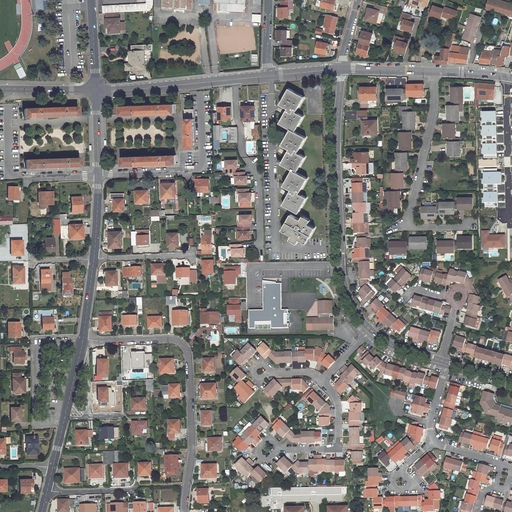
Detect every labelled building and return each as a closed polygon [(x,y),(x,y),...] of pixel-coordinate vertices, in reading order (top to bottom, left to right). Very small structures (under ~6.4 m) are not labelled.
[(146,0),(147,4),(103,6),(103,13),(106,13),(119,12),(153,10),(153,0),(146,0)] [(162,0),(162,9),(193,10),(193,0),(162,0)] [(214,0),(214,11),(243,12),(243,0),(214,0)] [(333,10),(335,0),(322,0),(322,2),(317,1),(316,6),(333,10)] [(429,0),(411,0),(410,3),(417,5),(427,8),(429,0)] [(511,3),(500,0),(488,0),(486,9),(511,16),(511,3)] [(278,8),(278,18),(287,18),(288,4),(280,4),(280,8),(278,8)] [(365,21),(377,23),(378,17),(380,12),(385,13),(386,7),(376,5),(374,10),(368,8),(365,21)] [(434,5),(431,14),(441,18),(442,16),(455,20),(458,11),(445,7),(444,8),(434,5)] [(412,15),(402,12),(400,20),(403,21),(401,27),(406,28),(405,30),(412,32),(414,24),(412,23),(413,22),(410,21),(412,15)] [(251,13),(251,26),(260,26),(260,13),(251,13)] [(482,17),(472,13),(464,39),(474,42),(476,34),(475,34),(476,31),(477,32),(479,27),(477,27),(478,24),(479,24),(482,17)] [(327,29),(326,32),(333,33),(337,18),(327,15),(326,20),(329,21),(328,24),(325,23),(324,28),(327,29)] [(120,18),(106,19),(106,25),(109,25),(110,33),(121,32),(120,18)] [(281,40),(280,44),(291,44),(291,41),(287,40),(287,31),(278,30),(277,40),(281,40)] [(363,31),(360,42),(370,44),(373,34),(363,31)] [(435,57),(434,64),(448,64),(449,62),(450,49),(451,50),(452,46),(456,34),(451,32),(449,40),(447,40),(443,48),(442,48),(441,57),(435,57)] [(404,38),(395,35),(395,36),(393,41),(397,42),(394,49),(399,51),(405,53),(408,45),(405,44),(406,43),(403,42),(404,38)] [(318,42),(316,53),(327,55),(329,45),(328,44),(318,42)] [(360,42),(360,43),(357,53),(367,56),(370,44),(360,42)] [(280,44),(280,47),(282,48),(281,56),(291,57),(291,48),(291,44),(280,44)] [(450,49),(449,62),(468,64),(470,45),(465,44),(465,48),(452,46),(451,50),(450,49)] [(130,64),(125,65),(125,71),(144,70),(143,52),(152,51),(153,45),(130,46),(131,52),(130,52),(130,64)] [(496,64),(495,67),(501,68),(502,65),(504,65),(506,57),(508,57),(509,56),(511,55),(511,47),(503,46),(501,52),(500,56),(499,56),(496,64)] [(490,63),(494,51),(484,50),(483,54),(481,54),(478,62),(490,63)] [(494,51),(490,63),(496,64),(499,56),(500,56),(501,52),(494,51)] [(475,83),(475,98),(490,99),(491,94),(494,94),(495,85),(475,83)] [(424,84),(406,84),(407,89),(407,97),(407,98),(409,98),(409,96),(424,95),(424,84)] [(361,91),(361,99),(369,99),(369,103),(376,103),(376,87),(361,87),(361,91)] [(463,87),(451,87),(451,102),(460,102),(463,102),(463,87)] [(296,112),(293,111),(294,109),(297,110),(304,97),(289,88),(280,104),(288,109),(286,112),(285,112),(279,123),(291,129),(295,132),(303,117),(296,112)] [(404,89),(386,89),(387,100),(404,100),(404,97),(404,89)] [(174,104),(120,106),(120,114),(174,112),(174,104)] [(452,105),(448,105),(448,120),(456,120),(459,120),(459,105),(452,105)] [(254,106),(242,106),(242,121),(255,120),(254,106)] [(77,107),(24,109),(24,118),(78,116),(77,107)] [(231,107),(218,107),(218,120),(231,120),(231,107)] [(193,109),(185,109),(186,148),(194,148),(193,109)] [(358,119),(369,118),(368,109),(357,110),(358,119)] [(496,110),(483,111),(483,121),(496,121),(496,110)] [(415,111),(404,111),(404,129),(415,129),(415,111)] [(377,121),(363,121),(363,133),(371,132),(371,134),(377,134),(377,121)] [(448,123),(444,123),(444,138),(448,138),(455,138),(455,123),(448,123)] [(496,124),(483,125),(484,135),(496,135),(496,124)] [(237,127),(229,128),(230,142),(238,142),(237,127)] [(298,153),(295,151),(296,150),(299,151),(306,137),(295,132),(291,129),(282,145),(290,149),(288,153),(287,153),(281,164),(292,169),(297,172),(305,157),(298,153)] [(411,132),(400,132),(400,149),(407,149),(411,149),(411,132)] [(456,141),(448,141),(448,156),(459,156),(459,141),(456,141)] [(497,143),(483,143),(484,154),(498,154),(497,143)] [(369,152),(354,152),(355,157),(356,157),(356,159),(351,159),(351,163),(353,163),(369,163),(369,152)] [(399,152),(396,152),(396,170),(403,170),(408,169),(407,152),(399,152)] [(176,155),(121,157),(122,166),(176,164),(176,155)] [(79,159),(26,160),(26,169),(80,167),(79,159)] [(224,167),(224,172),(235,171),(235,167),(237,167),(236,160),(225,160),(225,167),(224,167)] [(369,163),(353,163),(353,167),(359,167),(359,169),(357,169),(357,174),(369,173),(369,163)] [(299,194),(297,192),(298,191),(300,192),(308,178),(297,172),(292,169),(283,185),(292,190),(290,194),(289,193),(283,205),(298,213),(307,198),(299,194)] [(235,171),(232,172),(232,176),(234,176),(235,184),(246,184),(246,175),(244,175),(244,171),(235,171)] [(395,173),(392,173),(392,188),(400,187),(404,187),(403,172),(395,173)] [(501,172),(485,173),(485,185),(502,184),(501,172)] [(209,179),(203,179),(203,181),(197,181),(197,191),(209,192),(209,179)] [(170,183),(161,183),(162,198),(169,198),(169,202),(175,202),(175,182),(170,183)] [(363,183),(352,184),(353,190),(350,190),(350,194),(363,193),(363,183)] [(18,187),(8,187),(8,200),(13,200),(18,200),(18,187)] [(248,188),(236,189),(236,193),(239,193),(239,201),(250,201),(250,193),(248,193),(248,188)] [(148,190),(135,190),(136,201),(144,201),(149,201),(148,190)] [(400,190),(388,191),(388,192),(385,192),(385,200),(388,200),(389,208),(398,208),(400,208),(400,190)] [(48,192),(38,192),(39,205),(40,205),(46,205),(53,205),(52,193),(48,193),(48,192)] [(498,192),(485,192),(485,203),(498,203),(498,192)] [(363,193),(350,194),(351,198),(353,197),(353,204),(363,203),(363,193)] [(124,194),(110,194),(110,199),(114,199),(114,211),(125,211),(124,194)] [(81,197),(71,198),(72,213),(81,212),(81,197)] [(473,197),(458,198),(458,201),(458,209),(473,209),(473,197)] [(424,207),(421,207),(422,218),(437,218),(437,215),(436,207),(433,207),(433,204),(431,204),(431,202),(426,202),(426,201),(423,201),(423,205),(424,205),(424,207)] [(455,202),(439,202),(440,205),(440,213),(455,213),(455,210),(455,202)] [(363,203),(353,204),(353,207),(356,207),(356,214),(364,213),(366,213),(366,203),(363,203)] [(356,214),(354,214),(354,220),(351,220),(351,224),(364,223),(364,213),(356,214)] [(315,227),(308,224),(310,220),(303,216),(301,220),(291,214),(282,230),(292,235),(290,239),(297,243),(300,239),(306,243),(315,227)] [(252,215),(240,215),(241,222),(239,222),(239,227),(250,226),(250,222),(252,222),(252,215)] [(65,219),(59,219),(59,239),(82,238),(82,225),(68,225),(68,219),(65,219)] [(178,246),(178,235),(176,235),(176,231),(178,231),(180,231),(179,222),(167,223),(168,246),(178,246)] [(364,223),(351,224),(351,227),(354,227),(354,233),(364,233),(364,223)] [(250,226),(239,227),(237,227),(237,231),(239,231),(239,239),(250,238),(250,226)] [(211,230),(204,230),(204,235),(201,235),(202,254),(212,254),(211,230)] [(121,231),(109,231),(109,247),(122,247),(121,231)] [(489,248),(505,248),(505,236),(491,236),(491,237),(489,237),(489,233),(488,232),(483,232),(483,233),(483,243),(489,243),(489,248)] [(150,234),(136,235),(137,244),(150,243),(150,234)] [(472,237),(457,237),(458,242),(458,249),(472,249),(472,237)] [(54,238),(44,239),(45,251),(55,251),(54,238)] [(367,238),(358,238),(358,245),(355,245),(355,249),(365,248),(367,248),(367,238)] [(427,238),(410,238),(410,243),(410,249),(427,249),(427,238)] [(21,241),(11,241),(11,255),(22,255),(21,241)] [(454,242),(437,242),(437,253),(455,253),(455,250),(454,242)] [(242,243),(230,244),(231,248),(232,248),(233,255),(244,255),(244,248),(242,248),(242,243)] [(407,243),(389,243),(390,254),(407,254),(407,243)] [(365,248),(355,249),(356,255),(353,255),(353,259),(366,258),(365,248)] [(366,258),(353,259),(353,262),(359,262),(360,271),(370,270),(369,262),(366,262),(366,258)] [(213,261),(203,261),(204,274),(214,274),(213,261)] [(166,265),(152,265),(153,276),(158,276),(158,284),(166,283),(166,265)] [(24,266),(13,266),(13,283),(24,283),(24,266)] [(241,266),(224,267),(225,285),(236,285),(236,278),(238,278),(238,275),(241,275),(241,266)] [(398,274),(395,277),(403,284),(411,275),(409,273),(404,269),(400,266),(395,272),(398,274)] [(141,268),(123,268),(124,277),(141,277),(141,268)] [(50,269),(40,269),(41,290),(50,290),(50,269)] [(190,269),(177,269),(177,278),(192,278),(192,273),(192,270),(190,270),(190,269)] [(422,269),(419,279),(430,282),(432,274),(433,271),(428,270),(422,269)] [(449,275),(446,284),(450,285),(451,281),(456,282),(456,281),(459,273),(455,272),(455,270),(450,269),(449,275)] [(369,282),(366,279),(370,279),(370,270),(360,271),(360,285),(363,288),(366,285),(369,282)] [(116,271),(105,271),(106,286),(117,286),(116,271)] [(459,273),(456,281),(461,282),(465,283),(464,285),(466,288),(472,284),(467,275),(467,274),(459,272),(459,273)] [(72,295),(71,277),(68,277),(68,273),(62,273),(62,278),(61,278),(62,295),(72,295)] [(436,275),(434,282),(446,285),(446,284),(449,275),(445,273),(444,275),(441,274),(437,273),(436,275)] [(506,276),(498,280),(503,289),(511,283),(511,280),(509,281),(506,276)] [(387,286),(395,293),(403,284),(395,277),(393,280),(390,278),(385,283),(387,286)] [(275,281),(263,281),(263,310),(249,310),(250,328),(255,328),(255,322),(271,321),(271,328),(288,328),(288,324),(284,324),(284,313),(288,313),(288,309),(282,309),(282,283),(275,283),(275,281)] [(511,295),(511,283),(503,289),(508,298),(510,297),(511,295)] [(363,288),(359,292),(368,301),(373,295),(371,292),(372,291),(366,285),(363,288)] [(470,298),(468,303),(469,303),(477,305),(478,301),(479,297),(474,287),(468,291),(469,294),(471,295),(470,298)] [(377,299),(371,306),(374,309),(372,311),(376,314),(383,307),(384,306),(380,302),(385,297),(382,295),(377,299)] [(414,296),(411,304),(415,305),(419,306),(419,308),(422,309),(425,299),(414,296)] [(240,298),(229,298),(229,305),(227,305),(227,316),(235,316),(235,323),(241,322),(241,305),(240,305),(240,298)] [(425,299),(422,309),(429,310),(433,312),(436,302),(425,299)] [(325,301),(318,301),(318,314),(319,314),(319,318),(313,318),(313,330),(334,329),(333,318),(328,318),(328,314),(332,314),(332,300),(325,301)] [(446,307),(442,306),(443,304),(436,302),(433,312),(443,315),(446,307)] [(469,303),(468,310),(470,310),(469,314),(477,316),(480,306),(478,306),(477,305),(469,303)] [(381,319),(379,321),(382,323),(390,314),(383,307),(376,314),(381,319)] [(207,309),(201,309),(201,324),(224,323),(223,317),(219,317),(219,312),(207,313),(207,309)] [(185,324),(184,317),(189,317),(188,311),(174,312),(174,324),(185,324)] [(111,312),(100,313),(101,332),(112,331),(111,312)] [(390,314),(382,323),(384,326),(386,324),(391,328),(397,321),(390,314)] [(469,314),(467,314),(464,325),(474,328),(475,323),(477,316),(469,314)] [(137,316),(123,316),(123,326),(137,326),(137,316)] [(53,317),(41,318),(42,329),(53,329),(53,317)] [(162,317),(149,318),(149,328),(160,328),(160,326),(162,326),(162,317)] [(189,317),(184,317),(185,324),(174,324),(174,326),(189,326),(189,317)] [(397,321),(391,328),(393,330),(395,328),(400,333),(406,326),(399,319),(397,321)] [(20,322),(8,323),(8,336),(20,336),(20,322)] [(415,338),(414,341),(418,342),(421,330),(412,328),(411,331),(409,331),(406,335),(415,338)] [(421,330),(418,342),(421,343),(422,340),(428,342),(431,333),(421,330)] [(431,333),(428,342),(432,343),(433,340),(438,342),(441,333),(432,330),(431,333)] [(456,337),(453,346),(460,348),(459,351),(462,351),(464,344),(466,339),(456,337)] [(264,343),(257,350),(260,353),(263,356),(262,357),(265,359),(268,356),(272,351),(264,343)] [(464,344),(462,351),(471,354),(470,356),(475,358),(478,348),(478,346),(468,343),(468,345),(464,344)] [(249,344),(245,348),(252,355),(254,353),(256,351),(249,344)] [(362,346),(357,351),(361,355),(365,350),(362,346)] [(21,347),(10,347),(10,351),(13,351),(13,363),(24,363),(24,351),(21,351),(21,347)] [(245,348),(240,352),(248,359),(252,355),(245,348)] [(478,348),(475,358),(482,360),(485,350),(478,348)] [(314,349),(305,349),(306,352),(306,360),(311,360),(314,360),(314,361),(317,362),(321,353),(314,350),(314,349)] [(236,354),(233,358),(240,365),(243,363),(244,362),(245,363),(248,360),(248,359),(240,352),(238,350),(235,352),(236,354)] [(272,351),(268,356),(276,364),(276,363),(280,363),(285,363),(285,353),(276,353),(274,350),(272,351)] [(485,350),(482,360),(489,362),(491,352),(485,350)] [(368,351),(362,357),(365,359),(362,362),(367,367),(369,365),(374,359),(372,357),(369,354),(370,353),(368,351)] [(292,352),(285,352),(285,353),(285,363),(292,363),(292,361),(295,361),(295,353),(292,353),(292,352)] [(306,352),(298,352),(298,353),(295,353),(295,361),(299,361),(299,362),(306,362),(306,360),(306,352)] [(491,352),(489,362),(495,363),(498,354),(491,352)] [(143,353),(131,353),(132,362),(139,362),(139,363),(144,363),(143,353)] [(321,353),(317,362),(321,364),(322,362),(325,365),(328,368),(335,361),(329,355),(328,356),(321,353)] [(498,354),(495,363),(502,365),(503,364),(505,355),(498,354)] [(511,356),(505,355),(503,364),(511,367),(511,368),(511,356)] [(374,359),(369,365),(374,370),(377,367),(381,371),(385,363),(383,361),(381,362),(379,360),(376,357),(374,359)] [(107,359),(97,359),(97,376),(107,376),(107,359)] [(214,359),(204,359),(204,372),(214,371),(214,359)] [(174,360),(160,360),(161,374),(175,373),(174,360)] [(385,378),(391,380),(392,376),(395,366),(385,363),(381,371),(383,371),(386,372),(385,374),(386,375),(385,378)] [(345,365),(343,368),(355,379),(358,376),(357,375),(360,372),(353,365),(349,369),(345,365)] [(395,366),(392,376),(398,378),(401,368),(395,366)] [(235,388),(242,381),(246,376),(241,371),(238,368),(231,375),(237,380),(232,385),(235,388)] [(344,374),(340,378),(342,379),(347,384),(350,382),(351,383),(355,379),(343,368),(340,371),(344,374)] [(401,368),(398,378),(404,380),(407,371),(407,370),(401,368)] [(407,371),(404,380),(404,381),(410,383),(412,373),(407,371)] [(24,392),(24,379),(20,379),(20,372),(12,372),(13,392),(24,392)] [(412,373),(410,383),(416,385),(416,383),(418,375),(412,373)] [(418,375),(416,383),(423,385),(423,384),(424,385),(426,385),(428,377),(425,376),(425,375),(419,373),(418,375)] [(429,386),(429,387),(436,389),(439,379),(432,377),(431,378),(428,377),(426,385),(427,386),(429,386)] [(302,380),(298,380),(293,380),(293,386),(293,390),(302,390),(304,392),(310,386),(302,378),(302,380)] [(275,379),(270,385),(277,392),(282,387),(286,386),(285,379),(275,379)] [(342,379),(333,388),(340,395),(349,386),(349,385),(347,384),(342,379)] [(238,391),(237,391),(240,395),(251,383),(249,381),(246,384),(242,381),(235,388),(238,391)] [(450,388),(449,394),(458,396),(461,397),(462,393),(459,392),(461,385),(451,382),(450,385),(451,386),(450,388)] [(254,393),(251,389),(254,386),(251,383),(240,395),(244,398),(245,397),(248,400),(254,393)] [(216,384),(200,385),(200,399),(216,398),(216,384)] [(179,398),(179,393),(180,393),(180,385),(170,385),(170,398),(179,398)] [(270,385),(262,392),(268,398),(270,395),(272,397),(277,392),(270,385)] [(106,388),(98,388),(98,402),(102,402),(101,404),(107,404),(106,388)] [(307,397),(306,398),(313,405),(314,405),(320,398),(317,395),(314,392),(315,391),(312,388),(305,396),(307,397)] [(493,400),(494,394),(484,391),(481,403),(493,400)] [(445,402),(444,404),(454,407),(458,396),(449,394),(447,400),(446,402),(445,402)] [(353,395),(347,401),(350,404),(351,404),(351,408),(351,412),(360,412),(361,412),(361,403),(353,395)] [(414,400),(413,404),(429,408),(430,405),(425,403),(427,399),(417,396),(416,401),(414,400)] [(320,398),(314,405),(320,410),(320,414),(330,414),(330,406),(327,403),(326,404),(323,401),(320,398)] [(145,399),(132,399),(133,410),(146,409),(145,399)] [(493,400),(481,403),(487,413),(495,405),(493,400)] [(414,408),(412,413),(422,416),(423,411),(428,412),(429,408),(413,404),(412,408),(414,408)] [(444,404),(443,408),(445,408),(444,411),(442,416),(451,419),(454,407),(444,404)] [(495,405),(487,413),(498,417),(500,407),(501,406),(495,405)] [(20,407),(11,407),(11,421),(20,421),(20,407)] [(500,407),(498,417),(497,419),(503,421),(507,409),(500,407)] [(507,409),(503,421),(503,423),(508,424),(509,422),(511,411),(507,409)] [(212,412),(202,412),(203,425),(212,425),(212,412)] [(351,412),(350,412),(350,417),(350,421),(349,421),(349,425),(359,424),(359,421),(360,421),(360,420),(360,412),(351,412)] [(330,414),(320,414),(320,426),(329,426),(329,421),(329,417),(330,417),(330,414)] [(442,416),(439,428),(448,430),(449,427),(450,428),(453,419),(451,419),(442,416)] [(262,417),(257,421),(265,428),(269,424),(262,417)] [(278,418),(272,424),(274,426),(273,427),(278,432),(285,425),(278,418)] [(180,420),(169,420),(169,434),(179,434),(179,430),(180,430),(180,420)] [(257,421),(253,425),(254,426),(261,433),(265,428),(257,421)] [(147,422),(137,422),(137,426),(133,427),(133,436),(148,435),(147,422)] [(359,424),(349,425),(349,428),(350,428),(350,432),(350,437),(359,436),(359,424)] [(285,425),(278,432),(283,437),(285,436),(287,438),(293,432),(285,425)] [(249,428),(246,431),(258,442),(260,440),(257,436),(261,433),(254,426),(251,429),(249,428)] [(416,427),(413,426),(411,434),(413,435),(412,438),(420,442),(424,429),(416,427)] [(114,428),(103,428),(103,429),(100,429),(100,439),(103,438),(103,439),(114,439),(114,428)] [(87,431),(77,431),(77,445),(88,444),(87,431)] [(244,436),(241,439),(248,445),(252,442),(255,445),(258,442),(246,431),(243,435),(244,436)] [(302,434),(299,434),(299,443),(308,442),(308,432),(302,432),(302,434)] [(315,432),(308,432),(308,442),(315,442),(315,441),(318,441),(318,433),(315,433),(315,432)] [(461,432),(458,442),(462,443),(462,441),(466,443),(470,444),(473,435),(461,432)] [(473,435),(470,444),(475,445),(474,448),(478,450),(481,437),(473,435)] [(237,440),(234,444),(241,451),(243,449),(245,448),(246,450),(250,446),(248,445),(241,439),(240,437),(239,436),(236,439),(237,440)] [(359,436),(350,437),(351,441),(351,445),(349,445),(349,449),(352,448),(359,448),(359,436)] [(36,437),(26,437),(26,454),(37,453),(37,446),(36,446),(36,437)] [(481,437),(478,450),(481,451),(482,447),(487,449),(489,439),(481,437)] [(221,438),(208,439),(208,444),(206,444),(206,451),(222,451),(221,438)] [(407,438),(401,444),(407,450),(408,451),(412,448),(414,446),(415,447),(420,443),(420,442),(412,438),(409,440),(407,438)] [(499,452),(498,453),(501,454),(504,444),(501,443),(501,442),(493,439),(490,450),(495,451),(499,452)] [(398,440),(391,445),(394,449),(401,443),(398,440)] [(399,454),(403,459),(406,457),(405,455),(404,454),(407,450),(401,444),(401,443),(394,449),(399,454)] [(391,445),(385,451),(388,455),(394,449),(391,445)] [(359,448),(352,448),(353,461),(354,461),(361,460),(362,461),(362,448),(359,448)] [(391,458),(394,462),(398,459),(399,460),(400,462),(403,459),(399,454),(394,449),(388,455),(391,458)] [(115,451),(109,451),(109,464),(114,464),(115,478),(129,478),(128,464),(116,464),(115,451)] [(390,464),(387,462),(391,458),(388,455),(385,451),(378,457),(387,467),(390,464)] [(430,452),(428,454),(428,455),(426,457),(422,461),(429,469),(435,463),(434,462),(437,460),(430,452)] [(318,455),(314,455),(314,460),(309,460),(309,463),(309,470),(313,470),(313,471),(318,471),(318,455)] [(321,455),(318,455),(318,471),(322,471),(323,470),(327,470),(326,460),(321,460),(321,455)] [(446,457),(444,466),(452,469),(456,456),(452,455),(451,459),(446,457)] [(178,456),(166,456),(166,472),(179,471),(178,456)] [(330,456),(326,456),(326,460),(327,470),(327,471),(327,472),(331,472),(331,471),(335,470),(335,461),(330,460),(330,456)] [(463,462),(458,461),(460,457),(456,456),(452,469),(461,471),(463,462)] [(283,458),(277,464),(286,473),(291,467),(293,466),(287,461),(284,457),(283,458)] [(238,468),(237,469),(240,472),(251,461),(249,458),(245,462),(242,458),(235,465),(238,468)] [(339,458),(335,458),(335,461),(335,470),(335,472),(335,473),(339,473),(339,471),(345,471),(344,460),(341,460),(339,461),(339,458)] [(293,466),(291,467),(297,473),(309,473),(309,471),(309,470),(309,463),(301,463),(298,460),(294,465),(293,466)] [(251,461),(240,472),(244,476),(245,475),(248,477),(252,474),(255,470),(251,467),(254,463),(251,461)] [(422,461),(413,469),(415,471),(420,476),(429,469),(422,461)] [(151,463),(139,463),(140,476),(152,476),(151,463)] [(481,464),(478,472),(487,475),(489,470),(492,471),(493,467),(481,464)] [(103,465),(90,465),(90,479),(104,479),(103,465)] [(202,471),(199,471),(200,478),(217,478),(216,465),(202,465),(202,471)] [(255,470),(252,474),(260,482),(267,475),(262,470),(258,467),(255,470)] [(382,473),(378,473),(378,468),(370,468),(369,468),(369,477),(382,477),(382,473)] [(80,469),(65,469),(65,483),(81,483),(81,482),(85,482),(85,469),(81,469),(80,469)] [(490,480),(486,479),(487,475),(478,472),(474,471),(472,479),(480,481),(488,484),(490,480)] [(382,477),(369,477),(369,486),(375,486),(378,486),(378,481),(382,481),(382,477)] [(479,490),(478,490),(480,481),(472,479),(471,479),(468,490),(478,493),(479,490)] [(32,480),(19,480),(19,493),(32,493),(32,480)] [(440,491),(438,491),(438,487),(434,483),(429,487),(430,500),(434,500),(440,500),(440,491)] [(369,486),(367,486),(367,498),(374,498),(377,498),(377,489),(376,489),(375,486),(369,486)] [(275,488),(269,488),(269,490),(271,490),(271,496),(343,494),(342,487),(275,488)] [(208,489),(198,490),(198,503),(209,503),(208,489)] [(468,490),(465,502),(474,504),(475,500),(476,496),(477,497),(478,493),(468,490)] [(487,496),(487,497),(485,505),(493,508),(497,495),(493,494),(492,498),(487,496)] [(504,501),(500,500),(501,496),(497,495),(493,508),(502,510),(504,503),(504,501)] [(398,496),(394,496),(394,498),(390,498),(386,498),(386,500),(386,507),(398,506),(398,496)] [(401,496),(398,496),(398,506),(410,506),(410,497),(406,497),(401,497),(401,496)] [(422,496),(418,496),(418,497),(413,497),(410,497),(410,506),(422,506),(422,503),(422,496)] [(377,498),(374,498),(374,509),(386,509),(386,507),(386,500),(383,500),(383,498),(377,498)] [(69,511),(69,507),(75,507),(75,500),(59,500),(58,511),(69,511)] [(430,500),(425,500),(425,503),(422,503),(422,506),(422,511),(434,511),(434,500),(430,500)] [(464,501),(461,510),(463,510),(462,511),(471,511),(474,504),(465,502),(464,501)] [(504,503),(502,510),(501,511),(504,511),(511,511),(511,502),(508,502),(507,504),(504,503)] [(107,511),(129,511),(129,510),(129,503),(107,504),(107,511)] [(146,503),(129,503),(129,510),(134,509),(134,511),(142,511),(147,511),(146,503)]
